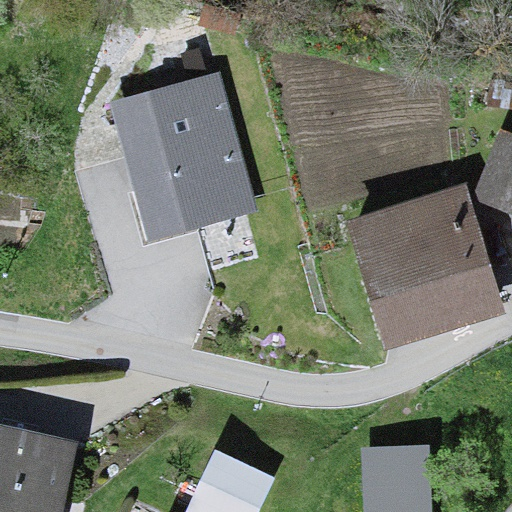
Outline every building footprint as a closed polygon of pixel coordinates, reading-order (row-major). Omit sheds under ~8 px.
[(226,64),(116,90),(151,237),(262,211),(226,64)] [(511,141),(503,138),(478,195),(511,209),(511,141)] [(457,197),(355,229),(389,338),(491,306),(457,197)] [(55,511),(73,438),(0,421),(0,511),(55,511)] [(423,511),(421,452),(367,454),(369,511),(423,511)] [(254,511),(268,481),(217,458),(193,510),(196,511),(254,511)]
